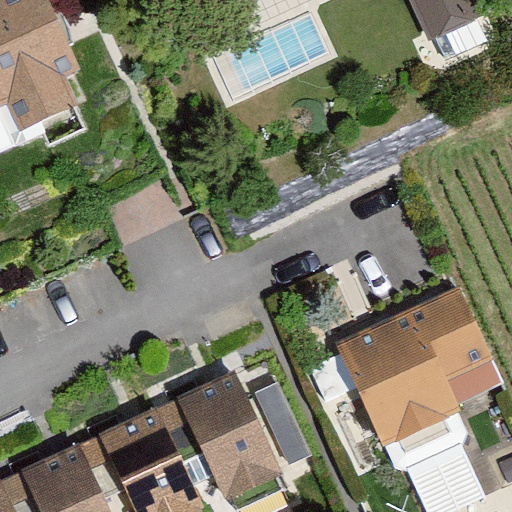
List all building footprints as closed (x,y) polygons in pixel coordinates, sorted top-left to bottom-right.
[(0,0),(0,106),(23,96),(37,126),(94,100),(81,74),(96,67),(64,0),(0,0)] [(487,0),(450,0),(463,31),(495,18),(487,0)] [(471,290),(346,345),(392,448),(475,412),(460,377),(502,359),(471,290)] [(231,503),(297,473),(249,369),(186,397),(197,422),(180,429),(169,407),(109,434),(119,457),(100,465),(91,444),(27,473),(37,495),(21,502),(11,480),(0,485),(0,511),(215,511),(217,511),(206,488),(221,481),(231,503)] [(511,444),(486,458),(504,494),(511,490),(511,444)]
